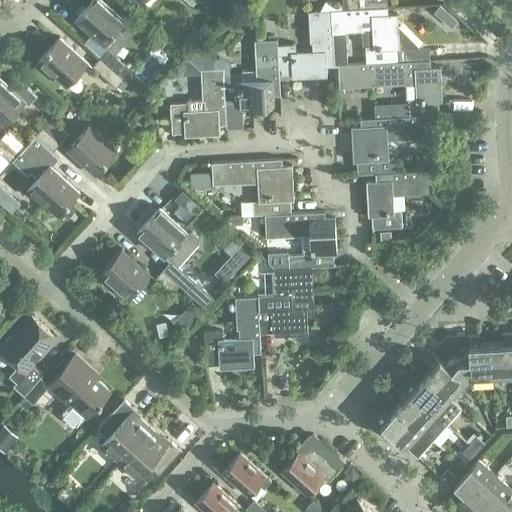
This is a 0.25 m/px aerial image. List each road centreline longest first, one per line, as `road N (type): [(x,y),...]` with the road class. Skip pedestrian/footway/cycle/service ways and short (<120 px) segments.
road 1 (residential): [(424,306),(357,249),(353,215),(314,174),(313,148),(162,151),(40,279)]
road 2 (residential): [(214,429),(40,279)]
road 3 (residential): [(333,409),(422,487),(422,511)]
road 4 (residential): [(424,306),(333,409)]
road 5 (residential): [(508,218),(424,306)]
road 6 (residential): [(214,429),(333,409)]
road 7 (residential): [(511,98),(508,218)]
